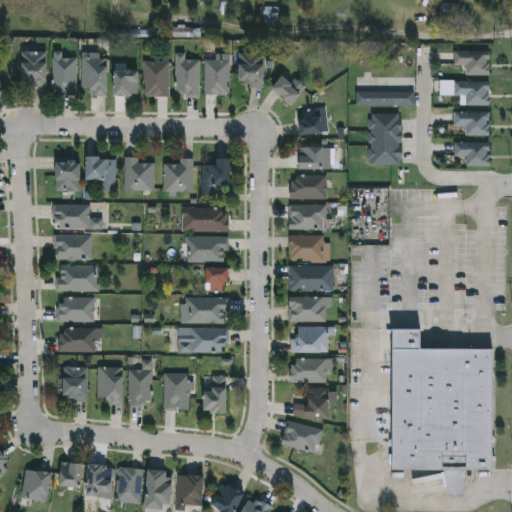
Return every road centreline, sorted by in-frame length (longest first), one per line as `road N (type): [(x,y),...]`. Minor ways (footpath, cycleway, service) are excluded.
road 1 (residential): [(259,136),(257,422),(243,454)]
road 2 (residential): [(327,511),(243,454),(58,445),(32,434)]
road 3 (residential): [(32,434),(21,154),(29,138)]
road 4 (residential): [(29,138),(259,136)]
